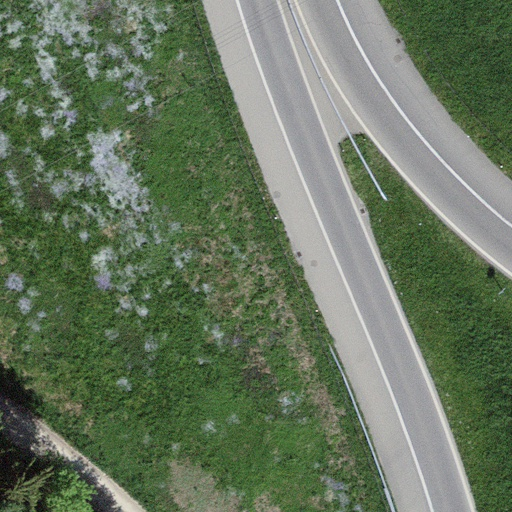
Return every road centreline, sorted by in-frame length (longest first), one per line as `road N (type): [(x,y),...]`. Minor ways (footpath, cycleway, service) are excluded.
road 1 (motorway): [(258,0),(453,511)]
road 2 (motorway): [(511,250),(391,131),(316,0)]
road 3 (track): [(119,511),(0,423)]
